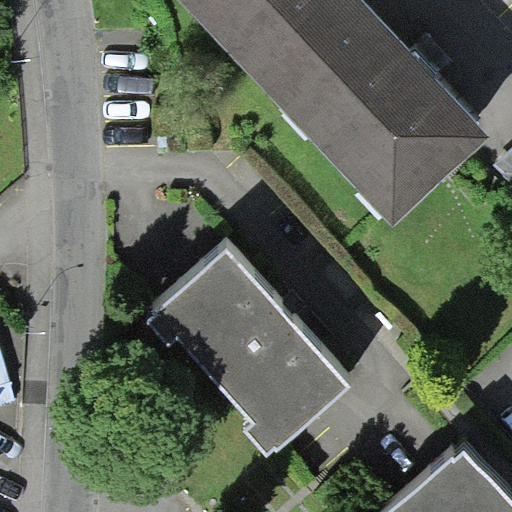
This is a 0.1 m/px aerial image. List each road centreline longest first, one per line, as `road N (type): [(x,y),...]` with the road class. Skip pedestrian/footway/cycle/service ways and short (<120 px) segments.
road 1 (residential): [(81,216),(70,511)]
road 2 (residential): [(67,0),(81,216)]
